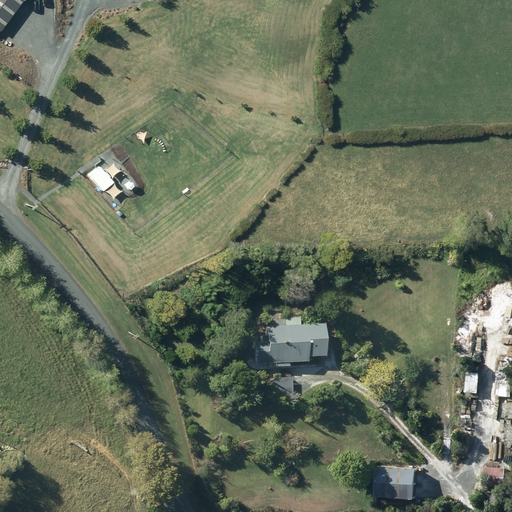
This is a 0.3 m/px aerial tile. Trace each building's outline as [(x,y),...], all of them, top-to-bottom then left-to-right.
[(0,0),(0,29),(20,0),(0,0)] [(252,365),(262,365),(306,366),(306,358),(320,358),(321,326),(262,325),(262,344),(252,343),(252,365)] [(479,393),(480,373),(465,372),(464,393),(479,393)] [(495,395),(497,395),(497,407),(508,407),(509,396),(509,384),(495,383),(495,395)] [(492,429),(498,414),(490,411),(484,426),(492,429)] [(508,467),(483,465),(482,478),(507,480),(508,467)] [(417,468),(376,466),(375,498),(416,500),(417,468)]
